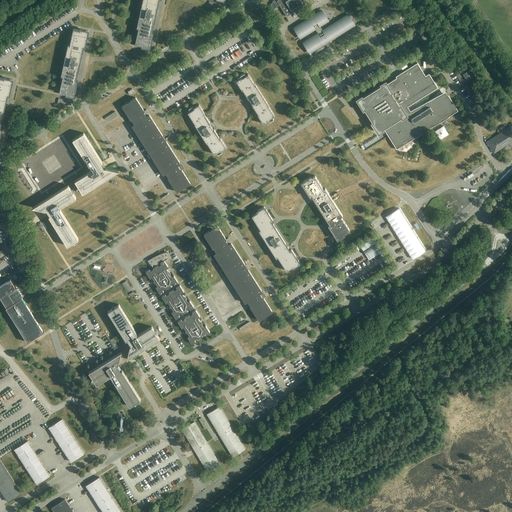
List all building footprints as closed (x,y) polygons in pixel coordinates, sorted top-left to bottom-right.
[(142,0),(137,28),(138,28),(135,44),(142,46),(142,47),(150,49),(151,46),(151,43),(150,43),(150,40),(152,41),(154,32),(152,32),(152,29),(153,30),(153,27),(151,27),(152,24),(153,24),(156,12),(157,6),(156,6),(157,3),(158,3),(159,1),(158,1),(158,0),(142,0)] [(303,3),(300,0),(287,0),(286,1),(285,0),(278,0),(277,1),(279,4),(278,5),(274,0),(272,1),(273,2),(270,4),(273,9),(278,6),(279,5),(287,17),(290,15),(293,13),(291,10),(303,3)] [(348,14),(341,19),(323,30),(320,26),(328,21),(322,10),(294,28),(300,38),(315,29),(318,33),(307,40),(304,42),(309,50),(312,48),(313,50),(355,24),(348,14)] [(89,31),(88,31),(80,29),(80,30),(73,29),(70,45),(68,44),(61,76),(63,77),(59,92),(66,94),(66,95),(74,97),(75,94),(76,92),(74,91),(75,89),(76,89),(78,81),(76,80),(77,78),(77,75),(76,75),(76,72),(78,73),(82,54),(80,54),(81,51),(83,52),(83,49),(83,47),(85,47),(87,39),(86,38),(86,36),(88,36),(88,34),(89,31)] [(208,63),(211,67),(219,62),(216,57),(208,63)] [(456,109),(458,111),(448,95),(445,97),(444,95),(409,114),(405,108),(438,88),(433,79),(432,80),(431,78),(431,77),(429,73),(425,76),(417,63),(395,76),(398,80),(387,86),(385,83),(378,87),(378,88),(359,101),(377,126),(380,124),(382,123),(385,127),(383,128),(397,150),(397,149),(396,147),(414,135),(415,138),(428,130),(426,128),(438,120),(440,123),(449,117),(447,114),(456,109)] [(194,71),(186,76),(189,81),(197,76),(194,71)] [(466,71),(462,74),(466,80),(471,77),(470,77),(467,71),(466,71)] [(266,105),(268,104),(256,85),(254,86),(253,84),(254,83),(248,74),(242,78),(241,77),(236,80),(242,90),(256,111),(258,114),(257,114),(263,124),(269,120),(268,120),(274,116),(268,106),(267,107),(266,105)] [(0,137),(2,129),(0,129),(1,126),(2,124),(0,124),(1,121),(2,121),(6,103),(5,102),(5,100),(7,100),(7,98),(8,95),(9,96),(11,87),(10,87),(11,84),(12,85),(13,82),(12,82),(13,79),(5,78),(4,79),(0,77),(0,137)] [(474,92),(468,84),(464,87),(469,95),(474,92)] [(184,168),(183,168),(180,164),(181,163),(180,164),(166,141),(167,141),(166,141),(163,137),(164,137),(163,137),(149,115),(150,114),(149,115),(146,110),(147,110),(144,111),(136,97),(130,101),(122,106),(131,120),(132,119),(134,124),(132,125),(146,148),(147,148),(150,152),(149,152),(163,174),(163,175),(166,173),(169,178),(168,178),(177,192),(182,189),(190,183),(182,170),(184,168)] [(209,144),(208,144),(214,154),(220,150),(221,151),(226,147),(220,138),(218,135),(204,114),(205,114),(199,104),(193,108),(194,108),(188,112),(194,122),(195,121),(196,123),(194,124),(206,143),(208,142),(209,144)] [(477,119),(482,127),(487,124),(482,116),(477,119)] [(511,130),(511,128),(507,130),(500,134),(492,140),(488,142),(494,152),(508,143),(511,140),(511,130)] [(102,162),(84,133),(74,139),(73,140),(75,143),(75,144),(76,146),(78,148),(78,149),(79,150),(79,151),(83,157),(84,157),(91,169),(92,170),(75,181),(77,184),(78,186),(79,188),(83,193),(119,171),(118,171),(106,168),(105,168),(104,168),(101,163),(102,162)] [(336,237),(337,240),(344,235),(344,234),(350,230),(341,217),(343,216),(325,188),(323,189),(315,175),(309,179),(308,178),(301,183),(303,185),(302,185),(304,187),(305,186),(306,189),(305,189),(310,197),(311,196),(313,198),(314,200),(327,220),(327,221),(328,223),(329,222),(330,225),(328,226),(333,233),(334,232),(335,234),(334,235),(335,237),(336,237)] [(76,198),(68,185),(33,207),(45,210),(46,210),(50,216),(49,216),(67,245),(78,238),(60,209),(59,209),(59,208),(76,198)] [(265,209),(264,206),(257,211),(257,212),(251,216),(260,229),(259,230),(276,258),(278,257),(287,271),(293,267),(293,268),(300,263),(299,261),(298,259),(296,259),(295,257),(296,256),(291,249),(290,250),(288,248),(289,248),(287,246),(274,226),(274,225),(273,223),(273,224),(271,221),(273,220),(268,213),(267,214),(266,212),(267,211),(266,209),(265,209)] [(266,296),(265,296),(262,292),(263,292),(263,291),(262,292),(251,274),(248,270),(249,269),(248,269),(245,265),(246,265),(245,265),(234,248),(231,243),(232,243),(232,242),(231,243),(228,238),(229,238),(227,239),(217,226),(211,229),(209,231),(204,234),(213,248),(216,252),(216,253),(214,254),(217,259),(228,276),(229,276),(231,280),(241,297),(245,303),(247,302),(248,301),(250,306),(250,307),(259,320),(272,311),(265,301),(264,298),(266,296)] [(172,277),(170,273),(169,274),(168,272),(168,271),(166,268),(168,267),(164,261),(165,260),(168,259),(168,258),(167,253),(168,253),(167,252),(165,253),(162,254),(160,255),(158,256),(155,257),(153,258),(151,259),(148,261),(149,261),(153,267),(153,268),(154,269),(151,271),(149,269),(146,271),(150,278),(152,277),(154,280),(154,281),(155,280),(156,282),(155,282),(156,283),(157,286),(156,287),(160,294),(164,292),(162,290),(166,288),(166,289),(171,286),(172,286),(172,285),(171,285),(171,284),(173,283),(174,285),(178,282),(174,276),(172,277)] [(334,260),(337,265),(349,257),(346,252),(334,260)] [(320,269),(308,277),(311,281),(323,274),(320,269)] [(17,291),(16,289),(16,288),(15,288),(16,287),(10,279),(9,280),(0,286),(0,297),(1,298),(2,300),(3,302),(4,302),(5,304),(6,306),(7,307),(6,308),(7,308),(11,314),(11,315),(11,314),(15,321),(20,328),(19,328),(20,328),(24,335),(28,341),(28,342),(27,342),(28,342),(34,338),(37,336),(42,333),(44,332),(44,331),(44,332),(44,331),(43,332),(39,325),(35,318),(31,312),(31,311),(30,311),(26,305),(27,305),(26,304),(26,305),(22,298),(22,297),(22,298),(21,297),(20,295),(20,294),(18,290),(17,291)] [(131,289),(126,281),(121,284),(127,292),(131,289)] [(188,302),(186,299),(186,298),(185,299),(184,297),(184,296),(182,293),(184,292),(180,285),(176,287),(177,289),(174,291),(173,290),(169,293),(168,293),(167,293),(167,294),(168,294),(169,294),(166,296),(165,294),(162,296),(166,303),(168,302),(170,305),(171,305),(172,307),(171,307),(171,308),(173,311),(172,312),(176,319),(180,316),(178,314),(181,312),(182,314),(187,311),(188,311),(188,310),(187,310),(187,309),(189,308),(190,310),(194,307),(190,300),(188,302)] [(159,339),(156,333),(152,326),(138,335),(137,334),(119,304),(114,307),(112,308),(108,311),(126,341),(127,340),(131,346),(130,346),(127,359),(159,339)] [(204,327),(202,323),(201,323),(201,324),(200,322),(200,321),(198,318),(200,317),(196,310),(192,312),(193,314),(190,316),(189,315),(185,318),(184,318),(183,318),(183,319),(184,319),(185,319),(182,321),(181,319),(178,321),(182,328),(184,327),(186,330),(187,330),(188,332),(187,332),(187,333),(189,336),(188,337),(192,344),(195,341),(194,340),(197,338),(198,339),(203,336),(204,335),(203,335),(203,334),(205,333),(206,335),(210,332),(206,325),(204,327)] [(129,407),(136,402),(141,400),(122,370),(121,371),(117,365),(118,365),(121,352),(89,372),(96,385),(111,376),(111,377),(129,407)] [(238,453),(240,452),(245,449),(233,430),(234,429),(233,428),(232,428),(219,407),(214,410),(207,414),(219,433),(220,433),(221,436),(221,437),(232,456),(238,453)] [(49,427),(71,461),(71,462),(84,453),(62,419),(49,427)] [(207,471),(214,467),(220,464),(194,422),(182,429),(194,449),(194,448),(196,451),(196,452),(207,471)] [(50,475),(28,441),(14,449),(37,484),(40,481),(50,475)] [(0,488),(8,501),(8,502),(21,493),(0,460),(0,488)] [(120,511),(121,511),(116,503),(114,500),(99,477),(86,485),(103,511),(120,511)] [(52,507),(54,511),(73,511),(65,499),(52,507)]
